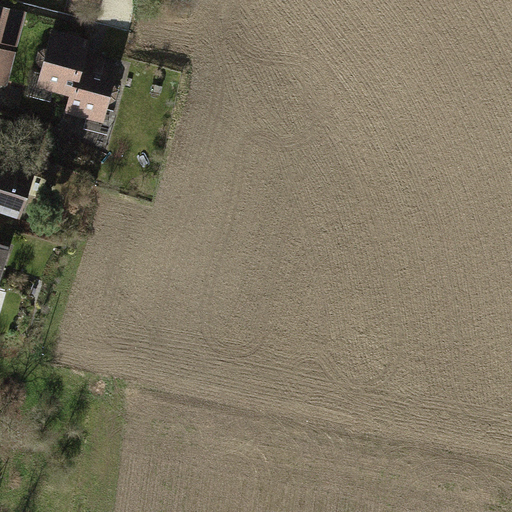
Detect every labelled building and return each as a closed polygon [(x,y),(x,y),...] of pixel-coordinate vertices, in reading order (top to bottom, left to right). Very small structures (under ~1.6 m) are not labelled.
[(35,16),(0,6),(0,41),(26,49),(35,16)] [(95,39),(55,29),(40,87),(73,96),(68,113),(107,123),(122,65),(90,57),(95,39)] [(22,53),(0,46),(0,84),(13,88),(22,53)] [(42,170),(0,157),(0,210),(28,218),(42,170)] [(0,303),(15,251),(0,246),(0,303)]
